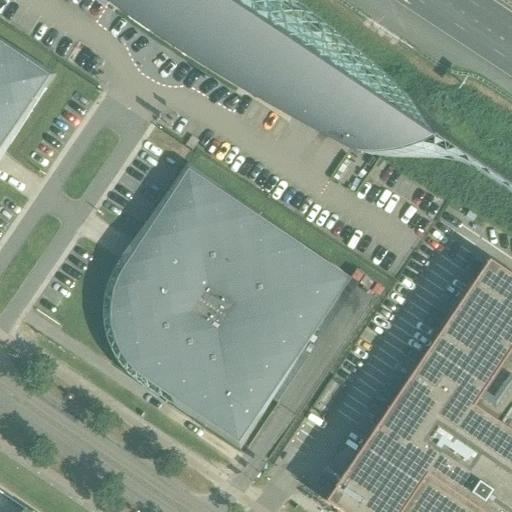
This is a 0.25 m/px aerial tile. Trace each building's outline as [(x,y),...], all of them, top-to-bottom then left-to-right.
[(102,0),(116,10),(136,23),(155,37),(175,50),(188,58),(208,71),(229,84),(249,96),(270,108),(291,119),(312,131),(333,142),(354,153),(396,86),(381,73),(366,60),(351,47),(335,34),(320,21),(304,9),(292,0),(102,0)] [(0,160),(6,152),(14,140),(56,75),(0,38),(0,160)] [(191,136),(185,146),(192,151),(198,142),(191,136)] [(154,394),(167,403),(178,411),(239,451),(295,364),(350,279),(187,163),(134,239),(119,262),(110,275),(108,280),(106,285),(105,290),(103,295),(102,300),(102,306),(101,311),(101,316),(102,321),(102,326),(103,330),(104,335),(105,340),(107,345),(109,350),(112,354),(114,359),(117,363),(121,367),(124,371),(128,375),(130,377),(154,394)] [(511,511),(511,281),(487,264),(339,483),(327,500),(326,502),(330,505),(330,504),(342,511),(341,511),(511,511)] [(359,284),(368,290),(374,283),(364,277),(359,284)] [(344,445),(331,464),(342,471),(355,452),(344,445)]
